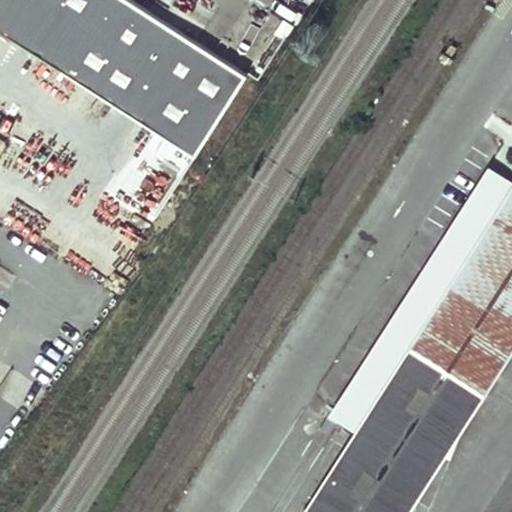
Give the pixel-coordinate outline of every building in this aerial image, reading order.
[(134,0),(0,0),(0,28),(199,156),(251,75),(134,0)] [(511,168),(496,193),(499,205),(511,184),(511,168)] [(313,511),(383,511),(511,312),(511,184),(499,205),(507,210),(313,511)] [(499,205),(301,511),(313,511),(507,210),(499,205)] [(511,312),(383,511),(408,511),(511,350),(511,312)]
